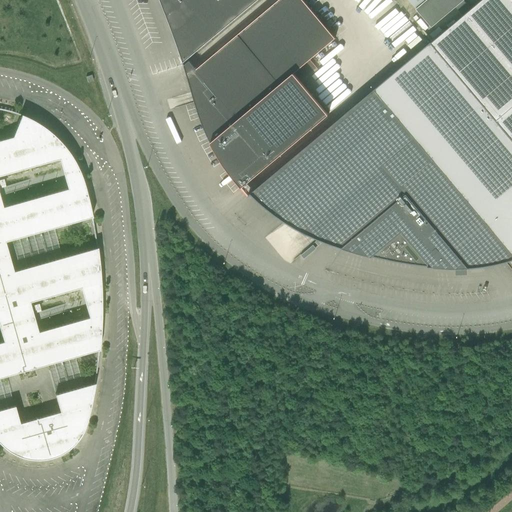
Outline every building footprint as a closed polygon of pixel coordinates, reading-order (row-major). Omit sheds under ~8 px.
[(184,66),(184,67),(185,67),(185,66),(189,62),(189,61),(184,65),(183,63),(257,0),(159,0),(162,6),(164,5),(169,11),(165,14),(173,35),(176,33),(188,48),(180,54),(184,66)] [(185,67),(184,67),(195,102),(195,103),(196,108),(198,113),(200,118),(202,124),(204,130),(207,137),(210,143),(215,151),(219,159),(222,163),(227,170),(230,174),(235,181),(242,189),(243,187),(328,115),(302,83),(318,70),(310,60),(335,39),(302,0),(278,0),(196,70),(189,62),(185,66),(185,67)] [(407,0),(431,28),(464,0),(407,0)] [(511,0),(481,0),(431,42),(511,139),(511,0)] [(249,194),(248,195),(249,196),(251,194),(258,202),(268,210),(275,215),(285,222),(287,223),(289,224),(291,226),(293,227),(295,228),(297,229),(299,230),(301,231),(303,232),(305,233),(307,235),(310,236),(312,237),(314,238),(316,239),(318,239),(319,240),(321,241),(324,242),(327,243),(330,244),(333,245),(336,246),(339,247),(342,248),(345,249),(348,251),(352,252),(355,253),(359,254),(362,255),(366,256),(369,257),(373,257),(376,258),(380,259),(383,260),(387,261),(390,261),(394,262),(398,263),(401,263),(405,264),(408,264),(412,265),(415,266),(419,266),(423,266),(426,267),(430,267),(433,267),(437,268),(441,268),(444,268),(448,268),(451,269),(455,269),(466,268),(481,267),(484,266),(487,266),(490,265),(493,265),(496,264),(499,263),(502,263),(505,262),(511,259),(511,139),(431,42),(374,89),(249,194)] [(0,377),(98,350),(99,350),(99,343),(100,336),(100,329),(101,321),(101,314),(101,304),(101,293),(100,283),(100,276),(99,269),(99,262),(98,255),(97,248),(96,248),(13,272),(5,242),(91,218),(92,218),(90,211),(89,204),(87,197),(85,191),(84,184),(81,177),(78,170),(75,163),(71,156),(67,150),(62,145),(58,140),(53,135),(48,131),(43,127),(37,124),(32,120),(26,118),(21,115),(20,116),(21,116),(12,137),(0,140),(0,377)] [(0,444),(2,447),(6,450),(10,452),(14,455),(18,456),(22,458),(26,459),(31,460),(35,460),(40,460),(44,460),(49,459),(53,457),(57,456),(61,454),(65,451),(69,449),(72,446),(76,441),(80,437),(83,432),(88,416),(91,400),(94,383),(54,395),(59,412),(19,423),(14,406),(0,410),(0,444)]
